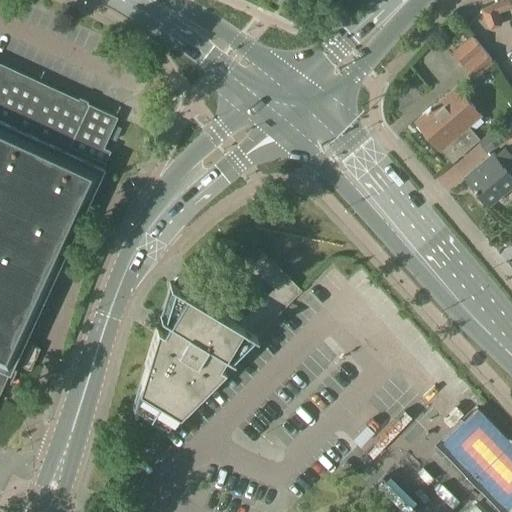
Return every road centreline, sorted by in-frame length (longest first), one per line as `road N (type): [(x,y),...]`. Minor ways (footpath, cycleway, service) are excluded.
road 1 (residential): [(296,103),(228,147),(174,200),(139,250),(115,294),(47,511)]
road 2 (secondary): [(511,343),(296,103)]
road 3 (secondary): [(296,103),(142,0)]
road 4 (secondary): [(296,103),(411,0)]
